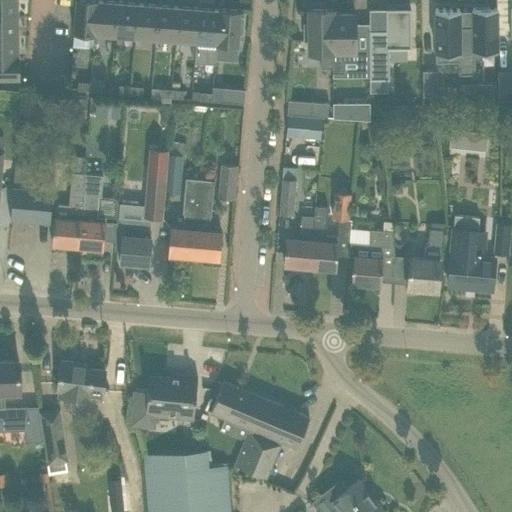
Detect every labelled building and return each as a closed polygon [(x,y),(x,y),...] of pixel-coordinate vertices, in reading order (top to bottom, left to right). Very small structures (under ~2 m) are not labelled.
[(0,0),(0,15),(18,15),(17,0),(0,0)] [(94,34),(96,0),(75,0),(73,32),(94,34)] [(115,34),(117,0),(111,0),(96,0),(94,34),(95,34),(95,33),(115,34)] [(135,36),(138,2),(117,0),(115,34),(135,36)] [(155,37),(158,4),(138,2),(135,36),(155,37)] [(175,39),(178,5),(158,4),(155,37),(175,39)] [(195,41),(198,7),(178,5),(175,39),(195,41)] [(216,43),(219,8),(219,7),(218,7),(218,8),(198,7),(195,41),(216,42),(215,43),(216,43)] [(242,33),(243,17),(239,17),(240,9),(219,7),(219,8),(216,43),(237,45),(238,32),(242,33)] [(459,7),(435,8),(435,61),(457,61),(458,74),(460,74),(459,27),(459,7)] [(472,27),(459,27),(460,74),(474,74),(474,51),(497,51),(496,7),(472,7),(472,27)] [(332,54),(331,13),(332,13),(332,8),(308,9),(308,23),(304,24),(304,40),(309,40),(309,54),(320,54),(320,67),(333,67),(332,54)] [(384,30),(368,30),(368,78),(388,78),(387,48),(409,48),(409,8),(384,8),(384,30)] [(354,60),(354,54),(355,54),(354,13),(332,13),(331,13),(332,54),(333,67),(333,72),(343,72),(343,60),(354,60)] [(0,34),(18,35),(18,15),(0,15),(0,34)] [(18,55),(18,35),(0,34),(0,55),(19,56),(19,55),(18,55)] [(0,76),(19,77),(19,56),(0,55),(0,76)] [(436,69),(422,69),(422,95),(437,95),(436,69)] [(101,91),(102,79),(90,78),(90,82),(89,90),(101,91)] [(89,90),(90,82),(78,81),(77,89),(89,90)] [(492,83),(461,83),(461,100),(492,99),(492,83)] [(130,94),(130,86),(118,84),(118,93),(130,94)] [(142,95),(142,87),(130,86),(130,94),(142,95)] [(220,101),(221,87),(212,86),(211,101),(220,101)] [(170,97),(171,89),(159,88),(158,96),(170,97)] [(182,98),(183,90),(171,89),(170,97),(182,98)] [(200,92),(199,100),(211,101),(212,93),(200,92)] [(65,96),(63,113),(85,115),(86,98),(65,96)] [(95,98),(94,116),(118,117),(119,99),(95,98)] [(327,116),(328,102),(311,101),(310,115),(322,116),(323,116),(327,116)] [(369,102),(333,103),(333,118),(370,120),(369,102)] [(448,109),(441,111),(443,121),(451,120),(448,109)] [(381,112),(382,122),(396,121),(395,111),(381,112)] [(304,115),(302,136),(320,138),(322,116),(310,115),(304,115)] [(367,123),(369,143),(381,141),(379,122),(367,123)] [(452,128),(450,145),(468,147),(470,130),(452,128)] [(165,170),(166,152),(156,151),(154,170),(147,169),(143,217),(162,218),(164,192),(163,192),(165,170)] [(182,154),(166,152),(165,170),(163,192),(164,192),(179,193),(182,154)] [(51,243),(76,245),(83,173),(84,156),(72,155),(68,204),(59,203),(55,207),(51,243)] [(9,218),(49,222),(54,164),(15,160),(9,218)] [(233,198),(236,164),(220,163),(217,198),(233,198)] [(101,174),(83,173),(76,245),(102,248),(103,239),(104,228),(105,220),(105,217),(96,216),(98,195),(101,195),(103,174),(101,174)] [(168,253),(193,256),(199,179),(185,177),(182,212),(183,213),(182,226),(170,225),(168,253)] [(293,214),(296,178),(282,177),(279,213),(293,214)] [(199,179),(193,256),(219,258),(221,230),(208,228),(209,215),(210,215),(213,180),(199,179)] [(400,181),(390,182),(392,193),(402,191),(400,181)] [(331,217),(348,219),(351,193),(334,191),(331,217)] [(314,216),(309,266),(335,268),(338,235),(325,234),(327,206),(314,205),(313,216),(314,216)] [(478,228),(479,216),(454,214),(448,285),(491,289),(494,255),(485,254),(486,229),(478,228)] [(284,264),(309,266),(314,216),(313,216),(301,215),(299,236),(286,235),(284,264)] [(149,233),(150,221),(116,218),(116,221),(115,229),(115,240),(114,249),(120,249),(119,261),(148,264),(151,233),(149,233)] [(104,228),(103,239),(115,240),(115,229),(116,221),(105,220),(104,228)] [(511,221),(500,220),(499,222),(495,221),(492,253),(508,254),(511,229),(510,229),(511,221)] [(407,287),(437,289),(442,223),(431,222),(430,228),(428,243),(425,245),(424,255),(410,254),(407,287)] [(351,282),(380,284),(383,254),(394,255),(392,230),(370,228),(369,229),(350,228),(348,255),(353,256),(351,282)] [(56,397),(90,401),(90,396),(101,397),(105,369),(87,367),(87,363),(60,359),(56,391),(57,391),(56,397)] [(18,361),(0,361),(0,430),(23,429),(24,441),(43,440),(41,430),(37,406),(4,407),(4,395),(19,394),(18,361)] [(147,391),(133,389),(130,426),(155,428),(156,416),(193,420),(197,375),(171,372),(171,376),(149,374),(147,391)] [(222,380),(209,412),(237,424),(233,434),(243,438),(233,464),(266,477),(280,443),(278,443),(279,441),(296,448),(309,416),(222,380)] [(63,427),(41,430),(43,440),(47,464),(68,460),(63,427)] [(187,447),(200,448),(201,436),(188,435),(187,447)] [(143,453),(147,511),(230,511),(227,467),(209,468),(207,448),(143,453)] [(117,466),(104,468),(111,501),(124,498),(117,466)] [(337,480),(310,500),(319,511),(384,511),(358,478),(344,489),(337,480)]
